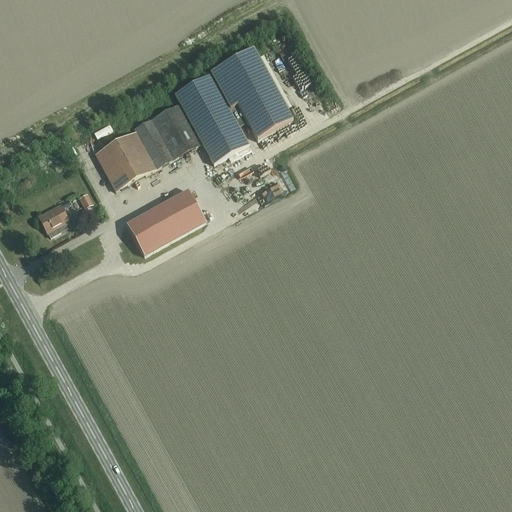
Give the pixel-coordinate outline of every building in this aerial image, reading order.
[(239,132),(250,126),(259,143),(296,122),(257,52),(210,78),(239,132)] [(300,99),(314,132),(327,126),(312,91),(314,90),(310,80),(298,86),(292,72),(283,76),(288,87),(285,88),(292,103),(296,101),(300,99)] [(175,98),(180,107),(202,147),(213,168),(249,149),(239,132),(210,78),(175,98)] [(180,107),(150,124),(172,163),(202,147),(180,107)] [(150,124),(134,133),(136,136),(156,172),(172,163),(150,124)] [(136,136),(95,158),(116,194),(156,172),(136,136)] [(206,225),(203,221),(197,209),(188,193),(127,227),(131,235),(136,244),(140,251),(142,254),(144,259),(206,225)] [(78,201),(84,211),(92,207),(86,196),(78,201)] [(47,236),(48,236),(50,240),(61,235),(58,230),(69,224),(60,208),(38,220),(47,236)]
